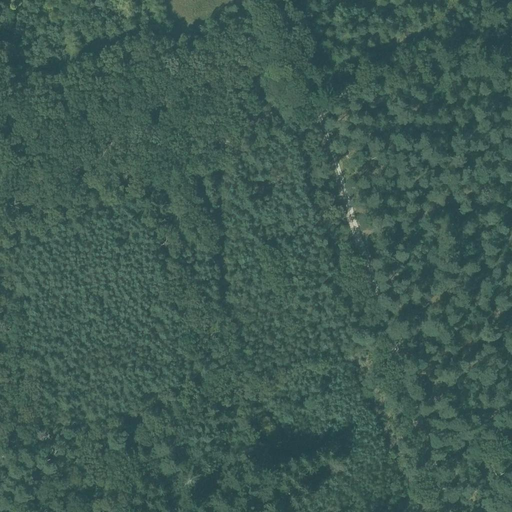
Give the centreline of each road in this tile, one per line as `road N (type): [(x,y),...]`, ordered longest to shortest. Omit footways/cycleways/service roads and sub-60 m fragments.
road 1 (track): [(449,511),(358,241),(265,35)]
road 2 (track): [(282,511),(224,343),(217,138)]
road 3 (track): [(265,35),(0,107)]
road 4 (unknown): [(217,138),(184,150),(99,145),(78,171),(26,182),(0,176)]
road 5 (track): [(511,35),(304,111)]
